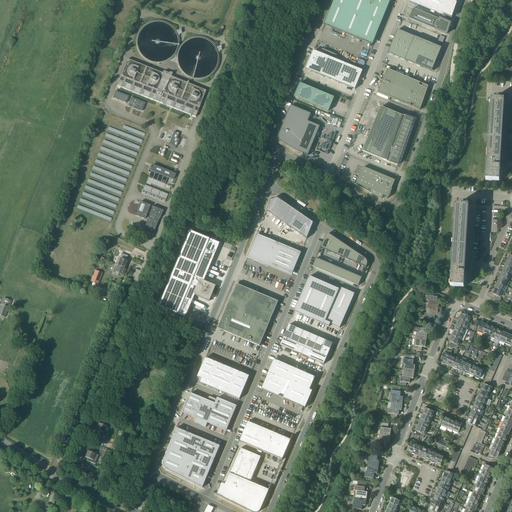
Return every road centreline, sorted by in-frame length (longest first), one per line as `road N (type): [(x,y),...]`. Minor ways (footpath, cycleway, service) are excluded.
road 1 (unclassified): [(269,511),(374,268),(371,254),(322,222)]
road 2 (unclassified): [(268,183),(150,473)]
road 3 (unclassified): [(205,499),(322,222)]
road 4 (unclassified): [(464,0),(398,200),(380,207),(328,178)]
road 5 (unclassified): [(57,477),(149,253)]
road 6 (unclassified): [(401,0),(328,178)]
road 7 (unclassified): [(280,152),(269,133),(324,0)]
